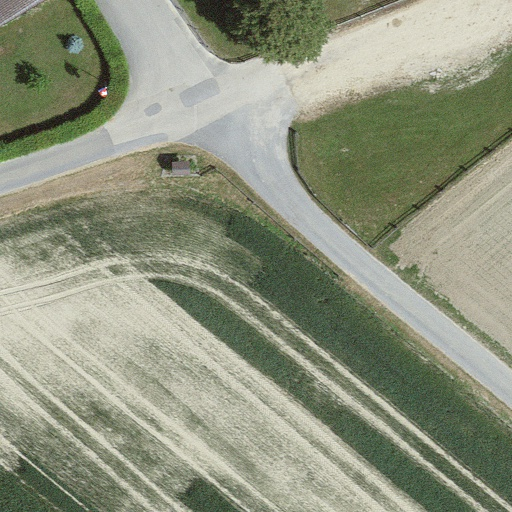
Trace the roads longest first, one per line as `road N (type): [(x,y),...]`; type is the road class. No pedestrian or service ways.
road 1 (residential): [(0,174),(204,111),(511,367)]
road 2 (track): [(199,113),(506,0)]
